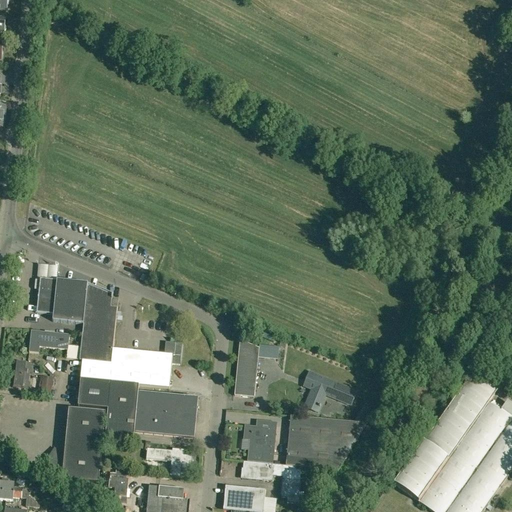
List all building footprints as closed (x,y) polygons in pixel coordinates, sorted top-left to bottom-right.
[(0,0),(0,10),(6,11),(6,5),(8,6),(8,0),(0,0)] [(35,281),(34,290),(39,291),(36,314),(54,316),(53,322),(83,325),(80,348),(79,360),(79,361),(82,362),(110,365),(112,350),(116,310),(110,309),(111,296),(87,286),(87,285),(40,280),(39,282),(35,281)] [(75,360),(79,360),(80,348),(68,347),(69,336),(31,332),(29,353),(39,354),(39,348),(67,351),(67,360),(75,360)] [(254,398),(259,349),(239,341),(234,397),(254,398)] [(82,362),(80,381),(109,384),(110,384),(137,387),(169,390),(169,387),(169,382),(171,365),(178,365),(180,345),(165,343),(164,355),(123,351),(112,350),(111,365),(110,365),(82,362)] [(33,366),(27,365),(18,364),(15,388),(30,390),(30,383),(28,383),(30,372),(32,372),(33,366)] [(432,433),(394,486),(431,511),(483,511),(484,511),(486,509),(488,505),(511,471),(511,420),(500,412),(488,404),(500,388),(476,371),(475,371),(471,378),(437,425),(432,433)] [(323,378),(322,379),(309,374),(306,382),(314,385),(305,407),(312,410),(311,411),(318,413),(325,396),(350,406),(356,391),(323,378)] [(53,379),(40,377),(38,391),(52,393),(53,379)] [(109,384),(80,381),(77,408),(107,410),(109,384)] [(193,439),(196,411),(197,399),(137,394),(137,387),(110,384),(104,442),(133,444),(134,434),(193,439)] [(105,414),(68,411),(61,481),(98,485),(105,414)] [(291,417),(285,467),(296,468),(337,473),(366,425),(291,417)] [(272,463),(275,424),(269,423),(268,430),(245,428),(244,442),(253,443),(251,455),(249,454),(248,461),(272,463)] [(61,468),(63,454),(54,449),(42,468),(56,477),(61,468)] [(169,477),(180,478),(181,464),(191,465),(192,457),(182,456),(183,451),(171,450),(171,452),(147,450),(146,460),(171,463),(169,477)] [(284,484),(282,484),(280,498),(287,499),(286,503),(302,504),(303,494),(298,494),(301,472),(295,472),(296,468),(285,467),(243,463),(242,479),(271,482),(272,476),(285,477),(284,484)] [(131,477),(132,471),(120,470),(119,475),(110,474),(109,490),(115,491),(114,498),(119,498),(118,503),(126,504),(127,499),(129,499),(130,491),(127,491),(128,482),(120,481),(121,476),(131,477)] [(0,483),(0,492),(28,495),(29,490),(14,489),(14,485),(8,485),(8,480),(2,480),(2,484),(0,483)] [(188,511),(190,501),(182,501),(183,491),(149,487),(146,511),(188,511)] [(223,511),(225,511),(263,511),(265,491),(225,488),(223,511)] [(28,495),(0,492),(0,501),(12,502),(12,499),(26,500),(26,508),(39,509),(39,507),(28,497),(28,495)]
